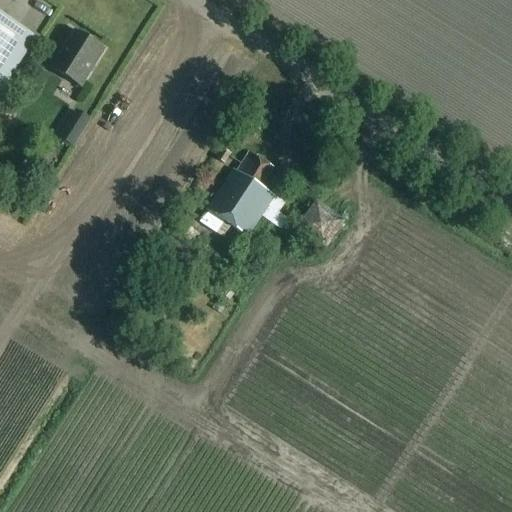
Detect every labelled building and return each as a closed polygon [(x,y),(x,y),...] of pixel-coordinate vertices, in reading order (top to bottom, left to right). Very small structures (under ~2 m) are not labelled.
[(0,17),(0,102),(39,42),(0,17)] [(80,89),(104,52),(75,33),(51,71),(80,89)] [(4,105),(0,111),(0,131),(4,134),(17,113),(4,105)] [(73,151),(90,123),(75,114),(58,141),(73,151)] [(224,166),(231,157),(224,152),(217,161),(224,166)] [(262,188),(273,171),(249,156),(238,173),(234,171),(199,225),(222,240),(231,225),(249,237),(274,198),(262,188)] [(329,253),(347,223),(317,204),(298,234),(329,253)] [(158,279),(170,259),(159,253),(147,272),(158,279)] [(139,321),(153,297),(139,288),(124,313),(139,321)]
